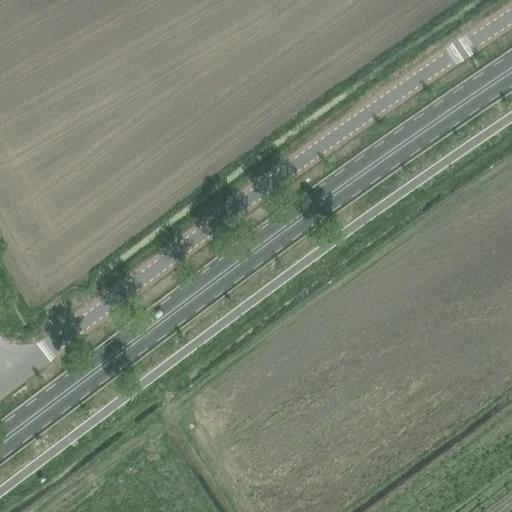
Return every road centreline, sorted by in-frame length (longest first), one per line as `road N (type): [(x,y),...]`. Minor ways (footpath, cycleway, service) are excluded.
road 1 (primary): [(0,443),(358,174),(511,69)]
road 2 (unclassified): [(511,13),(333,136),(9,381)]
